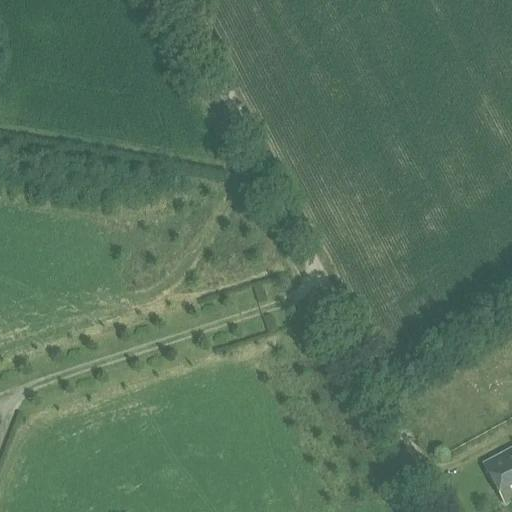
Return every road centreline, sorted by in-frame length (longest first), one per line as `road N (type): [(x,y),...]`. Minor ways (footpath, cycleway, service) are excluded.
road 1 (track): [(12,395),(325,285)]
road 2 (track): [(444,511),(322,279)]
road 3 (track): [(269,176),(168,0)]
